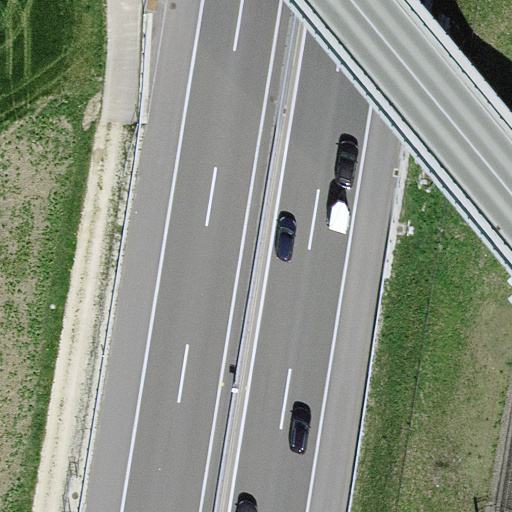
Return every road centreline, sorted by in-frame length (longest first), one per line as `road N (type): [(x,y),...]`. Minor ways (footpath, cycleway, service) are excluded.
road 1 (motorway): [(267,511),(348,0)]
road 2 (motorway): [(242,0),(161,511)]
road 3 (track): [(47,511),(113,119)]
road 4 (secondary): [(511,194),(351,0)]
